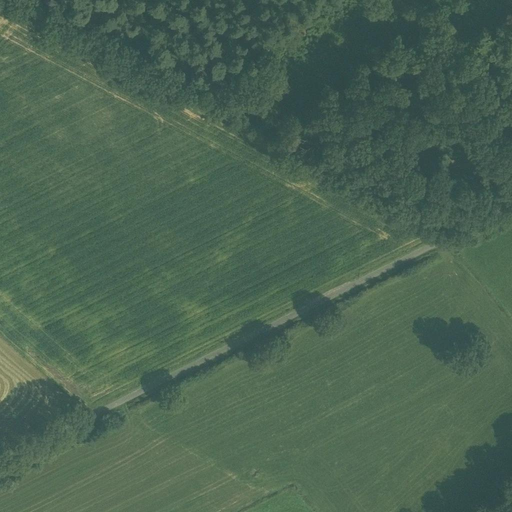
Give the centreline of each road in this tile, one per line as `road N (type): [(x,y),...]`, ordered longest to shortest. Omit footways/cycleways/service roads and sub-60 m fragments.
road 1 (unclassified): [(0,461),(511,206)]
road 2 (track): [(511,63),(395,0)]
